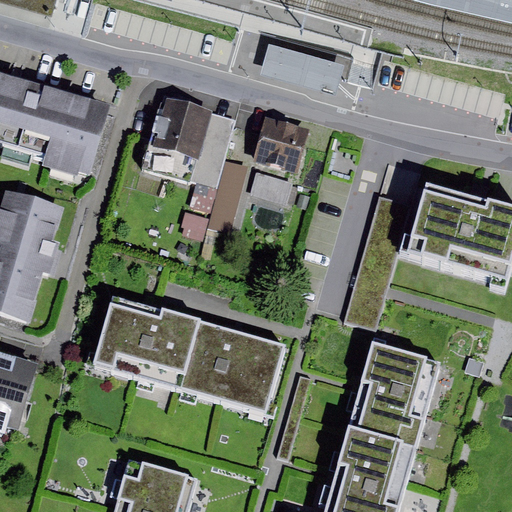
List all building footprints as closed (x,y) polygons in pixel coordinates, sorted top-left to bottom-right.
[(511,0),(415,0),(511,22),(511,0)] [(16,76),(0,71),(0,148),(44,161),(43,165),(76,175),(78,170),(91,174),(112,104),(16,76)] [(166,104),(162,103),(144,167),(198,182),(218,187),(224,162),(235,122),(213,116),(214,110),(167,98),(166,104)] [(310,130),(266,117),(254,162),(298,174),(310,130)] [(248,167),(224,162),(218,187),(211,216),(208,229),(232,235),(248,167)] [(293,183),(258,173),(251,195),(287,206),(293,183)] [(511,204),(479,196),(425,181),(410,236),(405,234),(401,248),(494,273),(491,283),(506,287),(511,263),(511,204)] [(218,187),(198,182),(190,211),(211,216),(218,188),(218,187)] [(65,208),(7,191),(1,209),(0,208),(0,311),(31,321),(45,275),(51,277),(56,261),(62,242),(55,240),(65,208)] [(411,205),(381,197),(347,321),(377,329),(411,205)] [(208,220),(187,213),(179,235),(200,242),(208,220)] [(202,319),(112,295),(93,366),(182,389),(202,319)] [(288,344),(202,319),(182,389),(268,414),(288,344)] [(418,444),(442,361),(373,341),(359,390),(349,424),(418,444)] [(0,353),(0,432),(4,434),(7,426),(18,429),(37,364),(0,353)] [(484,363),(470,359),(465,373),(480,377),(484,363)] [(312,380),(301,377),(279,458),(289,461),(312,380)] [(398,511),(418,444),(349,424),(335,479),(324,511),(398,511)] [(189,511),(199,480),(130,460),(115,511),(189,511)]
